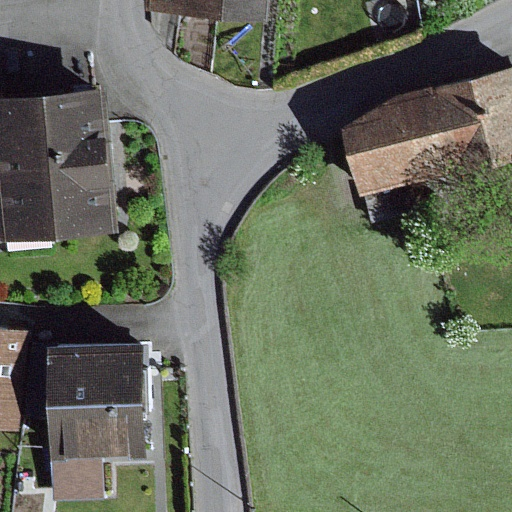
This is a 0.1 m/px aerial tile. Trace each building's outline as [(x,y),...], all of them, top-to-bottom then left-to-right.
[(145,0),(144,13),(270,23),(270,0),(145,0)] [(448,180),(511,162),(511,70),(397,96),(340,132),(360,199),(446,177),(448,180)] [(0,218),(2,245),(118,235),(105,91),(7,99),(5,81),(0,81),(0,218)] [(0,429),(19,432),(31,332),(0,327),(0,429)] [(141,349),(49,352),(54,502),(105,500),(104,462),(144,461),(141,349)]
